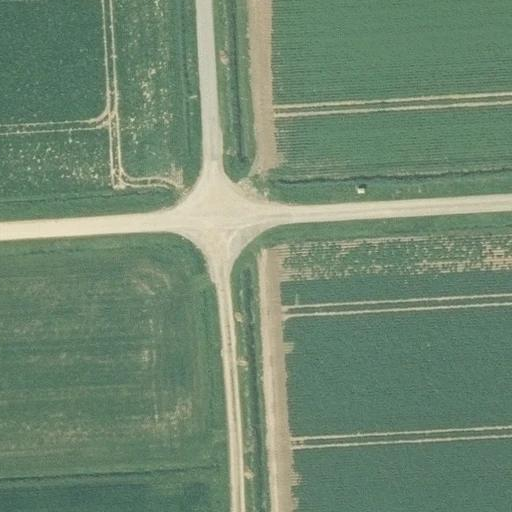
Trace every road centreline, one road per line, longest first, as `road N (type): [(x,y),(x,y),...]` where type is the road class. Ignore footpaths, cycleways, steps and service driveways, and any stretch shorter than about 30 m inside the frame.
road 1 (unclassified): [(216,217),(511,201)]
road 2 (track): [(238,511),(222,282)]
road 3 (unclassified): [(216,217),(204,0)]
road 4 (unclassified): [(0,230),(216,217)]
